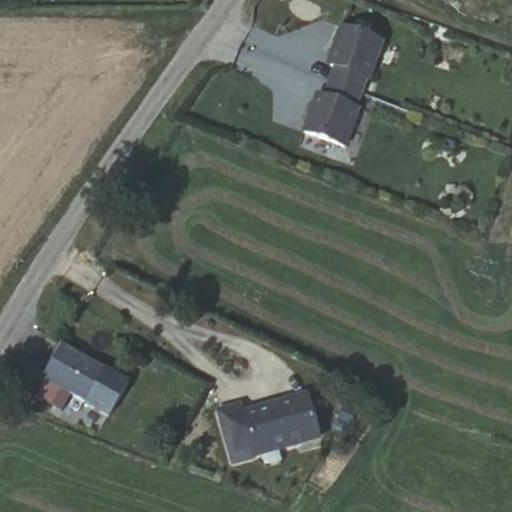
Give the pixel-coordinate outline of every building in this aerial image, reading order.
[(312,104),(301,134),(340,149),(355,112),(352,111),(364,81),(367,82),(382,44),(342,29),(330,58),(333,59),(330,67),(334,69),(328,84),(322,99),(318,97),(315,105),(312,104)] [(86,404),(104,371),(62,347),(43,379),(86,404)] [(104,371),(86,404),(107,416),(126,383),(104,371)] [(251,435),(256,453),(319,437),(307,395),(291,398),(292,402),(270,408),(267,404),(244,410),(243,404),(222,409),(230,440),(251,435)] [(251,435),(230,440),(235,458),(256,453),(251,435)]
